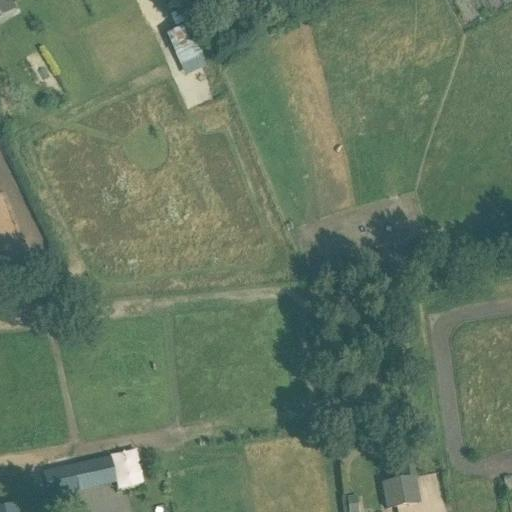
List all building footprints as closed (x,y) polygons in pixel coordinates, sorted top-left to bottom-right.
[(191,0),(168,0),(179,26),(196,18),(191,7),(194,5),(191,0)] [(192,25),(165,36),(179,66),(204,55),(192,25)] [(394,254),(375,257),(377,268),(377,269),(397,265),(408,263),(408,262),(406,251),(394,254)] [(108,472),(115,491),(143,481),(136,462),(108,472)] [(385,511),(420,506),(416,479),(417,479),(416,465),(398,467),(400,480),(380,484),(385,511)] [(50,502),(80,495),(74,469),(44,476),(50,502)]
